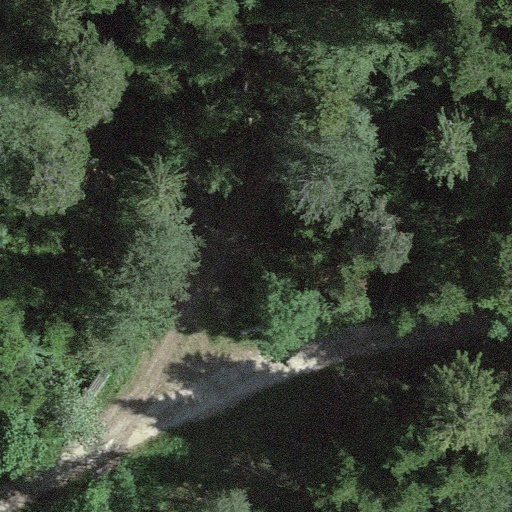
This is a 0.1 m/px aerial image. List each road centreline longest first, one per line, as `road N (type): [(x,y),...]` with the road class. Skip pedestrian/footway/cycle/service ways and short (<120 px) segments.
road 1 (track): [(0,501),(132,426),(511,307)]
road 2 (track): [(385,0),(349,44),(132,426)]
